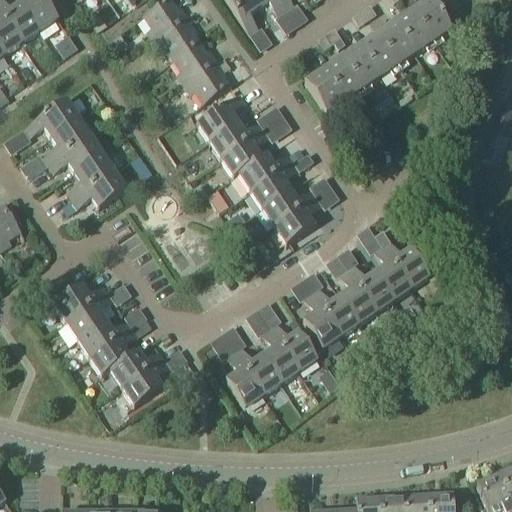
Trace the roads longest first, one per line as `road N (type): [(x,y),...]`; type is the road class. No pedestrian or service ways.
road 1 (residential): [(66,266),(93,249),(109,254),(160,323),(199,333),(362,224)]
road 2 (tertiary): [(511,437),(462,458),(265,478)]
road 3 (tertiary): [(265,478),(51,459)]
road 4 (residential): [(362,224),(278,95),(276,77)]
